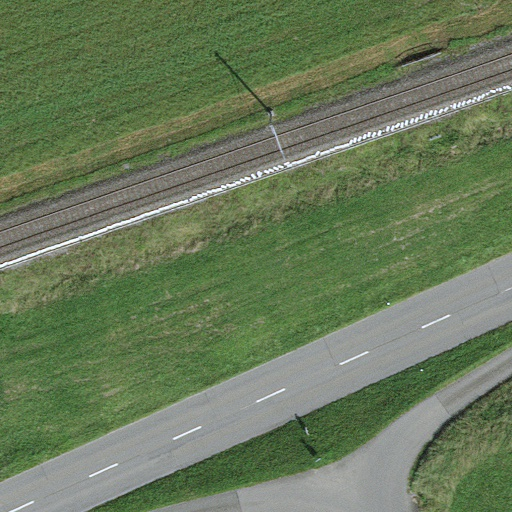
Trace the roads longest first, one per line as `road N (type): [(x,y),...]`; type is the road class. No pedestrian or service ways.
road 1 (primary): [(24,511),(511,298)]
road 2 (residential): [(348,503),(416,433),(511,367)]
road 3 (residential): [(348,503),(270,497),(208,511)]
